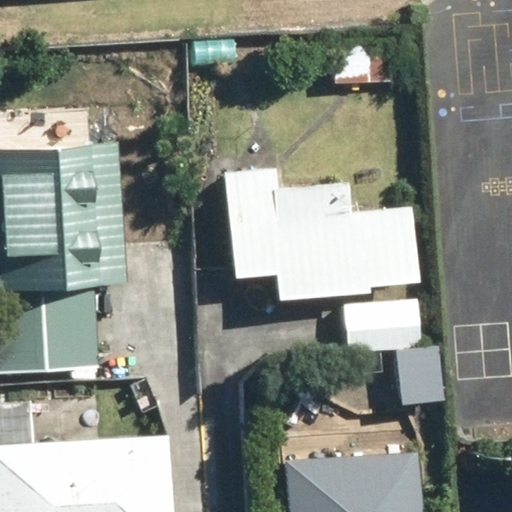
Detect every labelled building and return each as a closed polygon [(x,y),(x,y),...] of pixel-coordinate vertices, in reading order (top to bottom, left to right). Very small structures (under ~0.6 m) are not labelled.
[(402,37),(333,40),(335,82),(404,79),(402,37)] [(121,135),(1,139),(7,288),(0,287),(0,365),(105,362),(102,282),(126,281),(121,135)] [(281,290),(342,292),(346,292),(344,356),(419,359),(422,276),(424,205),(354,203),(354,177),(305,176),(305,182),(281,181),(282,161),(228,159),(227,190),(236,190),(233,268),(281,270),(281,290)] [(177,511),(174,433),(0,440),(0,511),(177,511)] [(360,440),(322,439),(321,471),(314,471),(313,490),(294,489),(293,511),(430,511),(431,506),(422,505),(424,453),(359,451),(360,440)]
